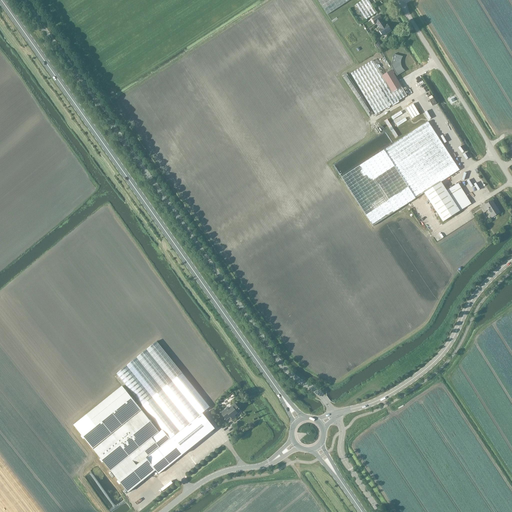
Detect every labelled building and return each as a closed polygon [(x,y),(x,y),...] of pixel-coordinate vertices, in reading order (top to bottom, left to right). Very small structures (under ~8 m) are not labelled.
[(317,0),(327,15),(349,0),(317,0)] [(362,0),(355,5),(366,20),(377,13),(368,0),(362,0)] [(385,26),(381,20),(382,20),(378,15),(372,20),(375,24),(376,24),(380,29),(379,30),(383,36),(391,31),(387,25),(385,26)] [(394,54),(391,66),(397,75),(404,71),(402,69),(402,68),(401,67),(401,66),(400,66),(400,63),(400,62),(401,60),(401,59),(402,57),(394,55),(394,54)] [(373,60),(351,74),(376,115),(398,101),(407,96),(402,87),(393,93),(382,76),(373,60)] [(277,65),(260,76),(271,93),(277,91),(277,92),(279,104),(281,106),(280,103),(288,102),(294,99),(292,88),(289,89),(286,84),(292,80),(293,80),(292,78),(291,75),(292,75),(290,66),(287,67),(289,79),(285,72),(284,72),(282,66),(280,68),(278,68),(277,65)] [(391,70),(382,76),(393,93),(402,87),(391,70)] [(345,80),(293,111),(298,120),(350,88),(345,80)] [(437,103),(432,95),(422,101),(427,109),(437,103)] [(383,133),(409,121),(402,106),(376,119),(383,133)] [(428,121),(383,150),(415,199),(424,193),(432,188),(441,182),(459,170),(428,121)] [(358,137),(366,150),(375,145),(371,140),(370,140),(366,132),(358,137)] [(383,150),(341,177),(373,226),(415,199),(383,150)] [(201,174),(205,180),(214,174),(210,168),(201,174)] [(432,188),(424,193),(443,222),(460,211),(446,190),(441,182),(432,188)] [(458,183),(446,190),(460,211),(465,208),(472,204),(458,183)] [(281,186),(254,202),(259,211),(273,203),(271,200),(274,198),(276,201),(281,198),(277,191),(282,188),(281,186)] [(500,212),(498,210),(492,201),(484,206),(483,207),(485,211),(487,210),(492,217),(500,212)] [(417,205),(411,209),(420,221),(425,217),(417,205)] [(145,409),(173,443),(176,441),(173,436),(202,413),(210,407),(156,342),(117,374),(142,406),(145,409)] [(122,386),(74,425),(93,449),(142,410),(122,386)] [(235,416),(241,411),(235,404),(228,410),(227,408),(221,413),(226,419),(230,416),(233,420),(236,417),(235,416)] [(182,455),(173,443),(145,409),(112,435),(93,450),(128,493),(156,470),(159,474),(182,455)] [(176,441),(173,443),(182,455),(183,455),(215,429),(202,413),(173,436),(176,441)]
